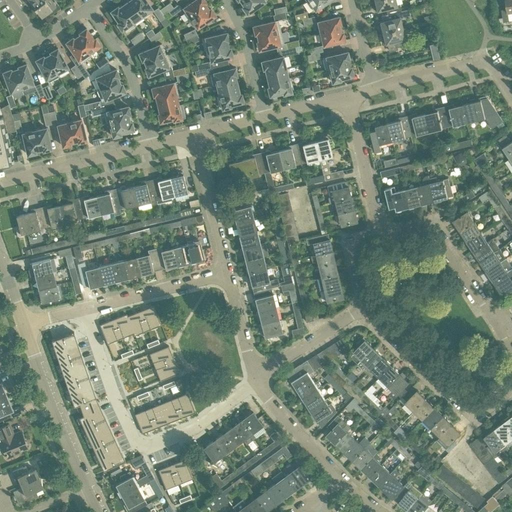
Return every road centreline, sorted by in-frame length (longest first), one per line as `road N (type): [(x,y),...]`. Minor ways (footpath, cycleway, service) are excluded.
road 1 (residential): [(257,384),(186,431),(136,439),(104,373),(86,308)]
road 2 (residential): [(366,306),(472,410),(511,385)]
road 3 (tertiary): [(87,485),(23,325)]
road 4 (residential): [(497,321),(433,228),(381,236)]
road 5 (residential): [(374,87),(486,61),(511,97)]
road 6 (residential): [(0,181),(149,144)]
road 7 (residential): [(87,8),(131,75),(149,144)]
road 8 (residential): [(86,308),(227,273)]
road 9 (residential): [(381,236),(346,96)]
road 10 (residential): [(227,273),(195,133)]
road 11 (residential): [(256,374),(366,306)]
road 12 (residential): [(341,476),(257,384)]
road 13 (residential): [(222,0),(244,35),(264,115)]
